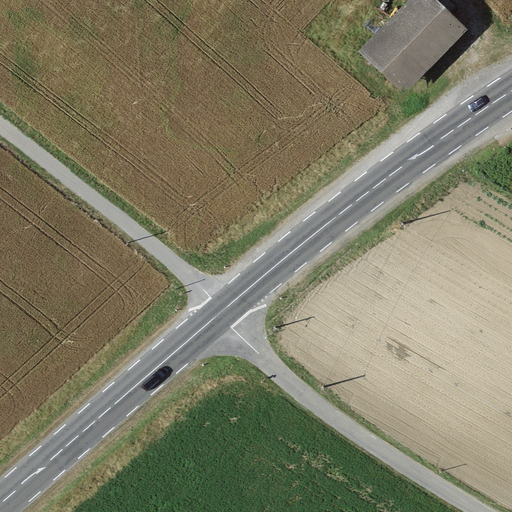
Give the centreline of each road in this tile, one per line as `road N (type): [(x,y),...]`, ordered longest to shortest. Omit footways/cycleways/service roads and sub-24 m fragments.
road 1 (primary): [(219,315),(344,210),(511,92)]
road 2 (unclassified): [(481,511),(317,403),(219,315)]
road 3 (primary): [(0,506),(219,315)]
road 4 (track): [(0,127),(222,312)]
